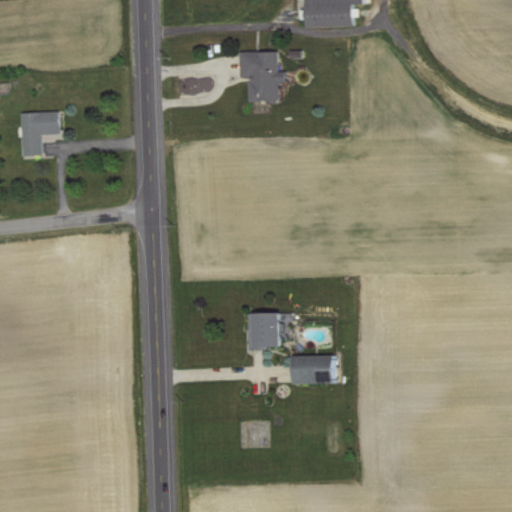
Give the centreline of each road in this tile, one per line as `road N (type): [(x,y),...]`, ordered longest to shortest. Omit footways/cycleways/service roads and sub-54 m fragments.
road 1 (secondary): [(164,511),(145,0)]
road 2 (residential): [(0,232),(153,216)]
